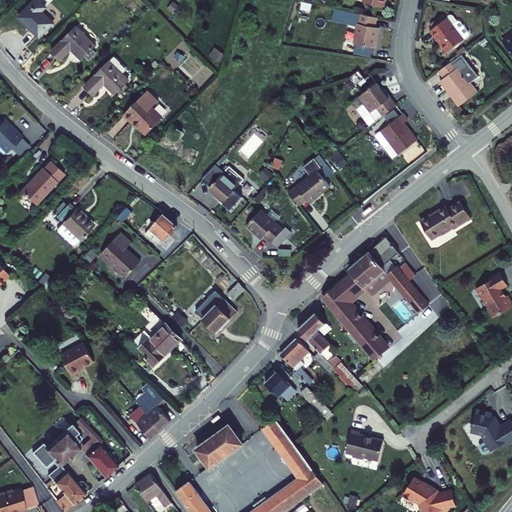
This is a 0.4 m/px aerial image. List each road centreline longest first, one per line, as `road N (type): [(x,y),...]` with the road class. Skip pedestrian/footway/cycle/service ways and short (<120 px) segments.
road 1 (residential): [(0,60),(280,299)]
road 2 (residential): [(280,299),(302,293),(466,151)]
road 3 (residential): [(280,299),(268,342),(147,459)]
road 4 (residential): [(6,329),(73,398),(93,401),(147,459)]
road 5 (residential): [(412,0),(406,72),(466,151)]
